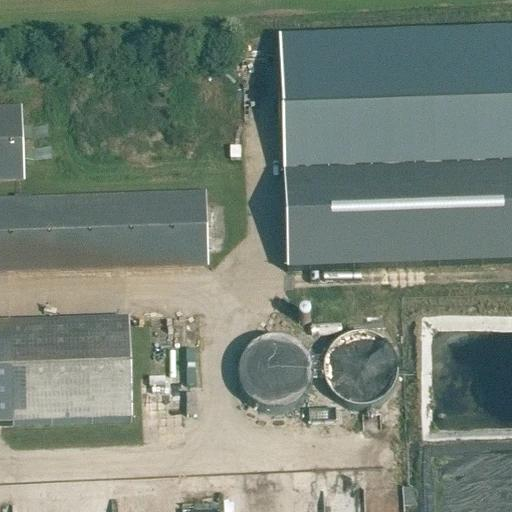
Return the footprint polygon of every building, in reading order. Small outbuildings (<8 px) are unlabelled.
[(511,167),(511,38),(278,46),(283,191),(307,190),(306,175),(511,167)] [(22,107),(0,107),(0,183),(25,183),(22,107)] [(206,193),(0,199),(0,275),(208,268),(206,193)] [(180,324),(182,377),(194,377),(192,324),(180,324)] [(365,339),(360,339),(354,339),(353,340),(349,341),(345,342),(341,344),(339,346),(337,347),(336,348),(333,350),(332,352),(330,354),(328,357),(327,359),(326,362),(325,363),(324,365),(324,368),(323,372),(323,373),(323,375),(323,379),(323,380),(323,384),(324,385),(325,389),(325,390),(327,393),(328,395),(330,398),(332,401),(333,402),(334,403),(337,405),(339,407),(342,409),(344,410),(347,411),(352,413),(357,413),(362,413),(364,413),(368,413),(371,412),(376,410),(380,407),(385,404),(387,402),(389,399),(390,398),(391,396),(393,393),(394,392),(395,388),(396,387),(396,383),(397,380),(397,377),(397,375),(397,371),(396,368),(396,366),(395,363),(394,361),(393,360),(392,357),(390,354),(386,350),(384,348),(382,347),(378,344),(375,342),(373,342),(368,340),(365,339)] [(287,344),(283,342),(280,342),(277,341),(271,341),(270,341),(266,342),(261,343),(258,345),(256,345),(255,346),(252,348),(250,349),(248,351),(246,353),(244,355),(242,358),(241,359),(239,363),(239,364),(237,367),(237,369),(236,372),(236,374),(236,378),(235,379),(236,381),(236,385),(236,388),(237,390),(237,391),(239,395),(241,399),(243,402),(245,405),(247,406),(249,409),(250,410),(252,411),(255,413),(256,413),(260,415),(265,416),(268,417),(270,417),(273,418),(279,417),(282,417),(287,415),(290,414),(295,411),(298,409),(299,408),(300,407),(303,404),(304,403),(306,400),(308,397),(308,395),(310,392),(311,389),(311,387),(311,385),(312,382),(312,380),(312,377),(312,375),(311,371),(310,368),(310,366),(308,363),(306,359),(304,356),(303,354),(300,352),(297,349),(293,347),(290,345),(288,344),(287,344)] [(132,423),(131,383),(11,387),(13,427),(132,423)] [(197,397),(186,397),(186,419),(197,419),(197,397)]
